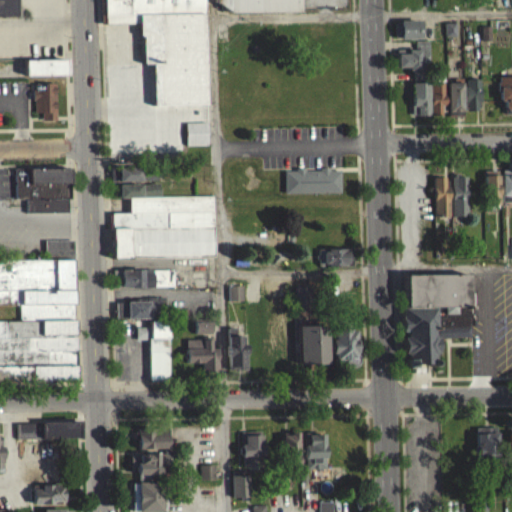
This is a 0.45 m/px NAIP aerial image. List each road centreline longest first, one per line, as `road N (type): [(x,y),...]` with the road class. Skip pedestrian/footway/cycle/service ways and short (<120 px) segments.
road 1 (primary): [(371,0),(390,511)]
road 2 (tertiary): [(84,0),(99,511)]
road 3 (residential): [(94,398),(511,395)]
road 4 (residential): [(377,144),(511,141)]
